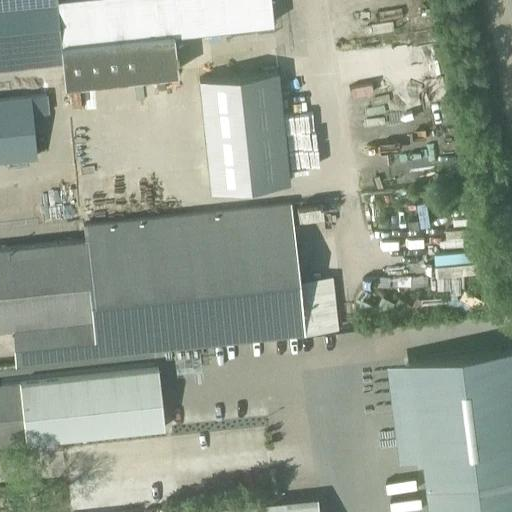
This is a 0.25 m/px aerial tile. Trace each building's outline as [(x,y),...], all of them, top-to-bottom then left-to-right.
[(177,71),(173,33),(273,22),(270,0),(0,0),(0,67),(62,61),(64,82),(177,71)] [(210,189),(288,181),(276,70),(199,78),(210,189)] [(0,98),(0,159),(36,155),(34,138),(31,114),(47,112),(45,94),(0,98)] [(16,361),(304,331),(290,202),(83,224),(84,239),(0,247),(0,328),(12,327),(16,361)] [(511,344),(412,358),(428,486),(511,475),(511,344)] [(0,444),(26,442),(26,443),(164,428),(157,366),(19,381),(19,382),(0,384),(0,444)] [(511,511),(511,475),(428,486),(431,511),(511,511)] [(177,509),(176,511),(318,511),(317,496),(177,509)]
